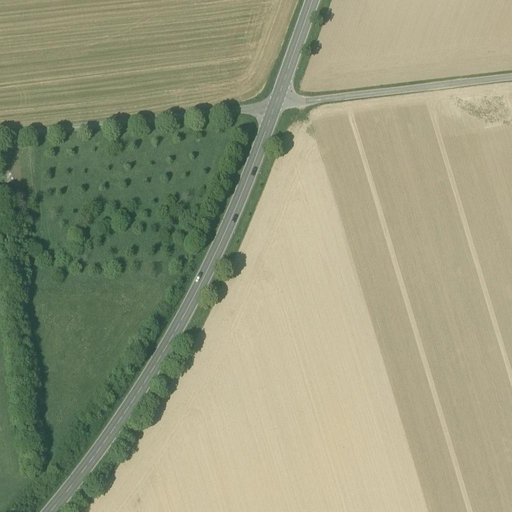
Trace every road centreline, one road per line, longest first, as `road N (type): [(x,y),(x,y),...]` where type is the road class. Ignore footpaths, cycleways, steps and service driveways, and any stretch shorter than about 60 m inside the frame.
road 1 (primary): [(311,0),(254,161),(186,310),(141,386),(47,511)]
road 2 (track): [(274,104),(0,137)]
